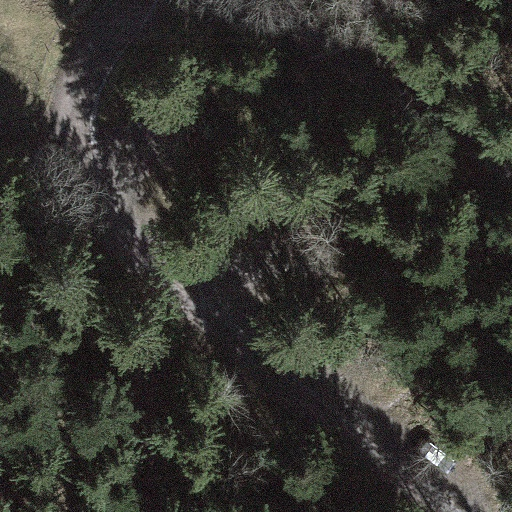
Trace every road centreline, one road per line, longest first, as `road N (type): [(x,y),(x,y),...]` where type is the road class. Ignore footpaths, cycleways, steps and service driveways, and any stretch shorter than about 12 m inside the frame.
road 1 (track): [(511,181),(295,31),(179,29),(101,88),(71,149)]
road 2 (track): [(71,149),(96,248),(432,511)]
